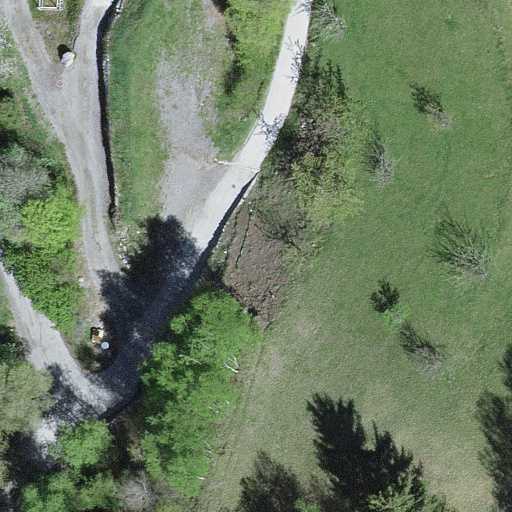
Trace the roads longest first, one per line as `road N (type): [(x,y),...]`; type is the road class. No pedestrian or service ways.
road 1 (residential): [(0,238),(55,368),(94,389),(116,381),(269,116),(299,0)]
road 2 (track): [(77,385),(0,504)]
